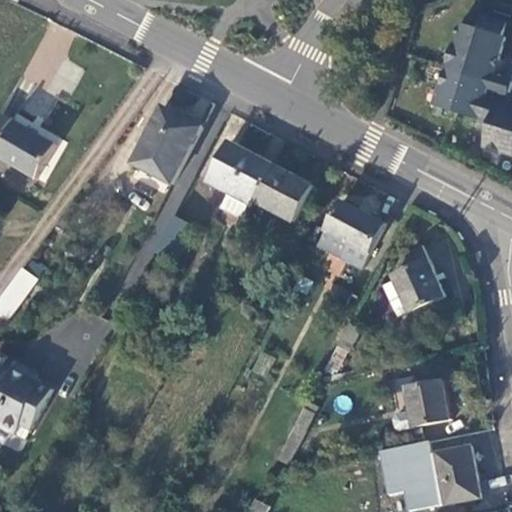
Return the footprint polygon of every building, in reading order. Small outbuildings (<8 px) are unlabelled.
[(505,25),(480,16),(476,29),(459,23),(433,107),(478,120),(477,128),(490,132),(496,110),(490,108),(485,106),(498,64),(505,38),(501,37),(505,25)] [(502,65),(498,64),(485,106),(490,108),(494,94),(507,97),(511,83),(509,83),(511,76),(511,68),(509,68),(504,81),(498,79),(502,65)] [(496,110),(490,132),(486,148),(511,156),(511,107),(499,103),(496,110)] [(174,185),(204,129),(165,109),(136,164),(174,185)] [(58,146),(15,122),(0,147),(0,157),(39,180),(58,146)] [(242,155),(244,150),(232,143),(229,149),(242,155)] [(257,202),(276,166),(244,150),(242,155),(229,149),(211,181),(231,192),(215,223),(239,236),(257,202)] [(316,187),(276,166),(257,202),(297,222),(316,187)] [(364,266),(386,225),(345,204),(324,245),(364,266)] [(195,227),(176,217),(157,252),(176,262),(195,227)] [(447,299),(424,247),(402,257),(395,274),(414,314),(447,299)] [(23,271),(0,303),(0,309),(12,317),(37,281),(23,271)] [(364,331),(351,324),(347,330),(326,371),(332,375),(335,371),(339,372),(350,352),(352,353),(364,331)] [(0,352),(0,426),(17,435),(22,424),(33,430),(54,390),(15,369),(18,362),(0,352)] [(37,372),(18,362),(15,369),(33,379),(37,372)] [(452,422),(444,381),(410,388),(416,429),(452,422)] [(319,410),(308,404),(278,461),(289,466),(319,410)] [(472,448),(439,455),(441,465),(435,466),(440,496),(446,495),(449,507),(482,499),(472,448)] [(269,511),(272,507),(257,500),(251,511),(269,511)]
